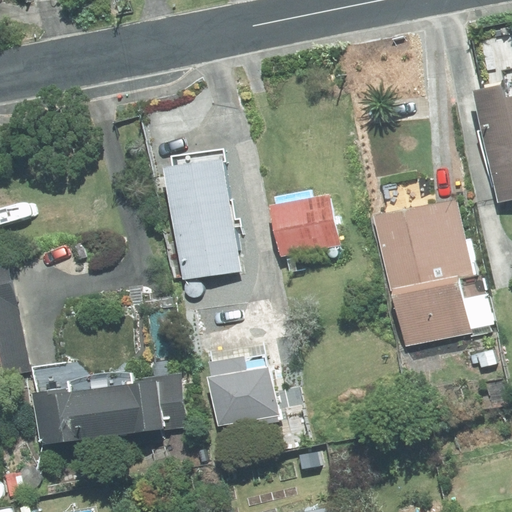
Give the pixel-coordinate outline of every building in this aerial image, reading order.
[(480,95),(501,205),(511,202),(511,100),(510,101),(508,89),(480,95)] [(404,144),(408,162),(437,156),(433,138),(404,144)] [(226,161),(169,170),(186,280),(242,271),(226,161)] [(304,255),(343,247),(333,197),(274,208),(284,259),(289,258),(292,274),(307,271),(304,255)] [(473,334),(472,328),(496,324),(491,298),(487,299),(483,275),(473,277),(459,202),(377,217),(390,292),(398,291),(408,346),(473,334)] [(0,380),(35,372),(11,267),(0,269),(0,380)] [(495,350),(479,354),(482,369),(499,366),(495,350)] [(212,381),(221,428),(261,420),(262,427),(279,423),(278,417),(281,417),(272,369),(252,373),(249,358),(214,364),(217,380),(212,381)] [(73,390),(39,395),(45,446),(190,427),(184,374),(131,381),(132,387),(74,395),(73,390)] [(483,428),(458,433),(461,448),(486,443),(483,428)]
